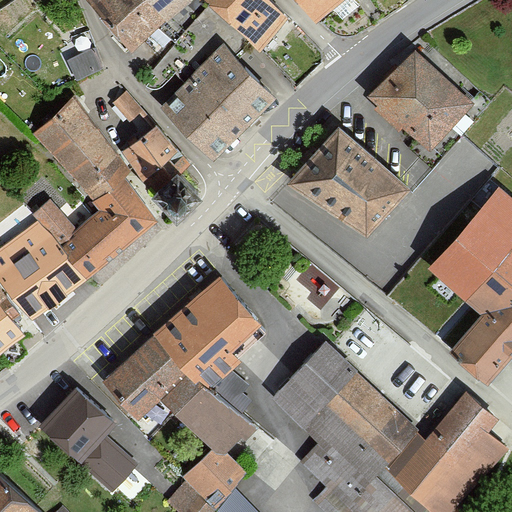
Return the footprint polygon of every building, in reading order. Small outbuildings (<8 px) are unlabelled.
[(92,0),(137,51),(196,0),(92,0)] [(215,0),(260,47),(294,16),(279,0),(215,0)] [(305,0),(321,18),(343,0),(305,0)] [(163,101),(215,153),(275,94),(223,42),(163,101)] [(371,92),(434,150),(480,100),(416,42),(371,92)] [(125,88),(115,102),(134,116),(144,102),(125,88)] [(86,186),(122,155),(73,99),(37,130),(86,186)] [(154,187),(188,160),(159,123),(125,149),(154,187)] [(410,186),(336,123),(287,178),(366,233),(410,186)] [(104,208),(66,242),(93,276),(163,216),(137,187),(144,180),(122,155),(86,186),(104,208)] [(213,190),(188,160),(154,187),(180,217),(213,190)] [(511,189),(504,183),(434,262),(486,310),(455,349),(495,382),(511,362),(511,189)] [(37,319),(93,276),(66,242),(56,232),(72,217),(54,197),(37,212),(41,217),(0,244),(0,268),(15,289),(37,319)] [(161,327),(213,381),(274,323),(224,271),(161,327)] [(39,328),(14,292),(0,273),(0,354),(1,356),(39,328)] [(182,410),(219,443),(229,452),(256,422),(213,381),(161,327),(107,379),(158,433),(182,410)] [(465,384),(454,398),(424,432),(329,336),(295,370),(271,394),(320,444),(302,462),(327,487),(313,503),(323,511),(420,511),(377,473),(388,462),(393,467),(389,471),(435,511),(453,511),(510,447),(492,431),(505,417),(465,384)] [(156,486),(110,439),(126,422),(79,381),(41,423),(87,465),(91,461),(134,506),(156,486)] [(229,452),(219,443),(185,474),(199,490),(180,511),(216,511),(220,507),(216,503),(250,471),(229,452)] [(46,511),(0,470),(0,511),(46,511)]
